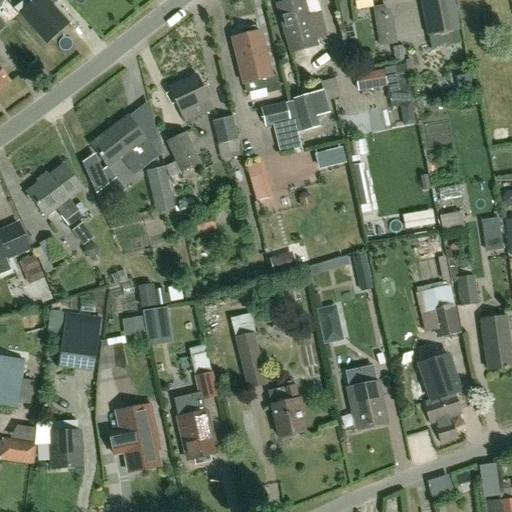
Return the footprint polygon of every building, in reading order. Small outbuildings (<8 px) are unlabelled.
[(67,28),(47,5),(52,0),(28,0),(32,5),(19,17),(45,47),(67,28)] [(294,0),(276,6),(291,54),(317,46),(315,39),(326,36),(319,14),(309,18),(303,0),(294,0)] [(459,31),(453,0),(419,0),(426,37),(429,36),(431,49),(460,44),(457,31),(459,31)] [(385,18),(383,7),(374,9),(380,45),(395,42),(391,17),(385,18)] [(232,39),(243,84),(271,78),(260,33),(232,39)] [(358,61),(354,45),(347,47),(351,63),(358,61)] [(383,70),(354,75),(357,92),(386,86),(387,93),(399,91),(394,66),(383,68),(383,70)] [(0,91),(10,83),(0,71),(0,91)] [(455,78),(458,91),(472,88),(470,75),(455,78)] [(212,111),(196,76),(168,89),(180,115),(184,124),(212,111)] [(329,113),(323,90),(289,99),(295,123),(299,122),(302,132),(319,128),(316,117),(329,113)] [(462,91),(464,142),(481,141),(479,91),(462,91)] [(285,102),(260,108),(265,128),(276,125),(279,134),(295,131),(292,120),(289,121),(285,102)] [(127,117),(90,146),(108,168),(120,158),(134,176),(160,156),(155,134),(144,139),(127,117)] [(241,156),(232,117),(211,121),(220,161),(241,156)] [(200,164),(186,132),(165,142),(174,162),(165,166),(173,183),(179,180),(177,175),(200,164)] [(358,156),(355,143),(347,144),(349,158),(358,156)] [(486,144),(463,147),(467,172),(489,169),(486,144)] [(272,197),(262,162),(245,166),(255,202),(272,197)] [(371,204),(363,164),(351,167),(359,206),(371,204)] [(174,209),(164,166),(145,171),(155,213),(174,209)] [(64,167),(28,193),(46,217),(56,209),(62,217),(69,226),(82,216),(81,215),(86,211),(80,203),(75,206),(69,199),(81,189),(64,167)] [(431,177),(432,190),(455,190),(455,177),(431,177)] [(511,192),(506,193),(502,197),(503,203),(508,207),(511,206),(511,192)] [(500,228),(497,209),(482,211),(483,218),(481,218),(482,230),(500,228)] [(433,225),(430,212),(401,216),(404,230),(433,225)] [(464,230),(460,212),(438,217),(442,234),(464,230)] [(197,234),(216,230),(212,215),(194,219),(197,234)] [(0,275),(11,271),(5,258),(29,248),(19,225),(0,233),(0,275)] [(64,258),(52,237),(38,244),(39,247),(32,251),(45,275),(53,270),(50,265),(64,258)] [(96,250),(93,246),(88,245),(84,248),(83,253),(86,257),(91,258),(96,255),(96,250)] [(273,275),(297,268),(292,252),(268,259),(273,275)] [(353,258),(360,291),(371,289),(364,255),(353,258)] [(455,278),(459,307),(478,304),(474,275),(455,278)] [(137,287),(141,309),(168,304),(167,294),(164,295),(163,289),(154,290),(153,284),(137,287)] [(193,297),(190,284),(182,285),(185,299),(193,297)] [(460,334),(449,285),(414,294),(423,333),(434,331),(436,340),(460,334)] [(37,302),(23,305),(26,316),(40,313),(37,302)] [(335,343),(328,308),(317,310),(324,345),(335,343)] [(167,326),(165,310),(141,314),(144,329),(147,347),(170,343),(167,326)] [(92,373),(100,318),(66,312),(57,367),(92,373)] [(57,343),(61,314),(50,313),(46,342),(57,343)] [(511,364),(506,318),(480,322),(487,371),(511,367),(511,364)] [(122,322),(125,336),(143,333),(140,319),(122,322)] [(103,349),(117,349),(117,361),(124,361),(123,326),(102,326),(103,349)] [(300,331),(307,362),(323,358),(316,327),(300,331)] [(267,385),(253,333),(233,338),(247,390),(267,385)] [(195,376),(211,372),(204,345),(188,349),(195,376)] [(0,405),(17,408),(24,361),(0,357),(0,405)] [(418,365),(430,401),(423,403),(430,424),(435,422),(437,426),(434,428),(438,444),(457,438),(452,422),(449,423),(448,418),(461,414),(454,393),(452,394),(440,358),(418,365)] [(195,377),(201,401),(216,398),(210,374),(195,377)] [(386,425),(377,383),(348,390),(353,417),(355,417),(358,431),(386,425)] [(267,393),(278,438),(304,432),(300,415),(304,414),(300,399),(298,400),(295,386),(267,393)] [(482,389),(460,388),(459,403),(480,405),(482,389)] [(109,435),(113,456),(125,453),(129,473),(158,467),(155,451),(159,451),(150,406),(117,413),(121,432),(109,435)] [(207,412),(177,419),(187,461),(195,459),(196,465),(210,462),(208,456),(216,454),(215,448),(207,412)] [(80,432),(77,432),(77,421),(51,422),(51,434),(49,434),(51,470),(82,468),(80,432)] [(0,442),(0,460),(32,464),(35,444),(32,443),(34,429),(16,426),(8,440),(0,439),(0,442)] [(494,453),(496,469),(509,467),(507,452),(494,453)] [(470,485),(467,475),(457,478),(460,488),(470,485)] [(484,502),(484,511),(511,511),(511,488),(497,489),(498,500),(484,502)]
